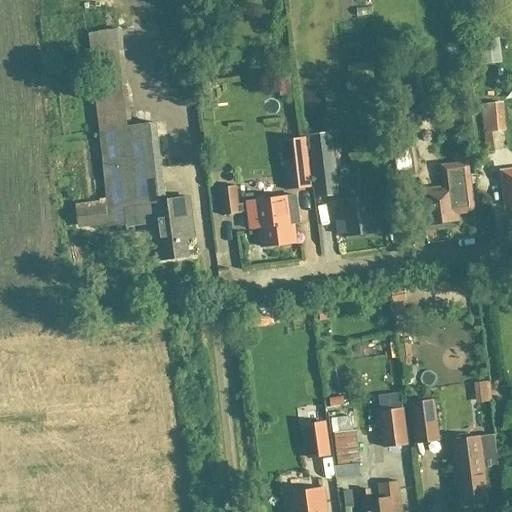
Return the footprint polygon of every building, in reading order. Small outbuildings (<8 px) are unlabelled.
[(87,33),(98,130),(131,127),(119,29),(87,33)] [(504,43),(492,43),(493,70),(505,70),(504,43)] [(464,64),(450,65),(452,86),(467,84),(464,64)] [(493,132),(503,131),(499,103),(481,105),(487,153),(495,152),(493,132)] [(156,234),(159,260),(187,256),(184,239),(193,238),(188,198),(164,201),(154,124),(131,127),(98,130),(108,228),(151,223),(153,235),(156,234)] [(330,131),(306,135),(313,198),(337,194),(330,131)] [(309,187),(303,139),(279,142),(285,190),(309,187)] [(418,179),(413,144),(389,147),(394,182),(418,179)] [(457,221),(456,213),(472,211),(465,163),(440,166),(442,187),(419,190),(424,226),(457,221)] [(511,170),(500,172),(504,208),(511,206),(511,170)] [(260,247),(294,243),(292,223),(298,222),(295,196),(277,198),(245,202),(245,204),(237,205),(234,186),(218,189),(222,216),(238,214),(237,213),(247,212),(249,229),(258,228),(260,247)] [(336,221),(338,235),(342,234),(342,237),(376,232),(371,196),(337,201),(340,221),(336,221)] [(78,227),(108,224),(105,198),(75,202),(78,227)] [(425,392),(440,391),(439,379),(425,379),(425,392)] [(414,444),(438,441),(432,401),(409,404),(414,444)] [(334,406),(335,414),(355,411),(354,403),(334,406)] [(377,412),(382,448),(406,445),(401,409),(377,412)] [(324,423),(303,426),(308,459),(328,456),(324,423)] [(337,468),(359,465),(355,432),(352,432),(333,435),(337,468)] [(449,441),(452,460),(450,461),(454,492),(457,492),(459,507),(487,504),(486,493),(488,492),(487,487),(499,486),(493,436),(449,441)] [(401,511),(397,482),(378,484),(380,499),(369,500),(368,490),(359,492),(362,511),(401,511)] [(324,511),(322,488),(285,493),(287,511),(324,511)]
